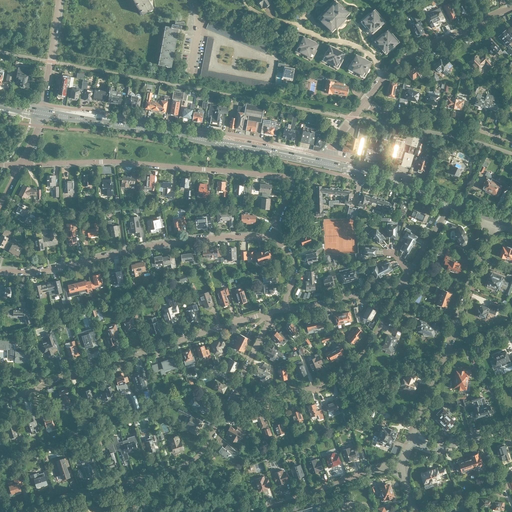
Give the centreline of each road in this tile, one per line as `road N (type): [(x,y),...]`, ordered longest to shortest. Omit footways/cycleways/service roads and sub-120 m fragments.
road 1 (unknown): [(0,49),(106,59),(511,149)]
road 2 (unclassified): [(269,236),(291,185),(286,177),(122,161),(20,163)]
road 3 (primary): [(326,163),(42,111)]
road 4 (unclassified): [(0,399),(273,312)]
road 5 (unclassified): [(0,271),(174,241),(269,236)]
road 6 (unclassified): [(25,511),(186,464),(202,452),(231,395)]
road 7 (unclassified): [(231,395),(326,384),(370,342),(403,283)]
road 8 (unclassified): [(250,511),(400,464)]
road 9 (residential): [(511,141),(362,103)]
road 10 (tertiary): [(362,103),(408,55),(482,20)]
road 11 (primary): [(451,202),(326,163)]
road 12 (unclassified): [(282,310),(403,283)]
